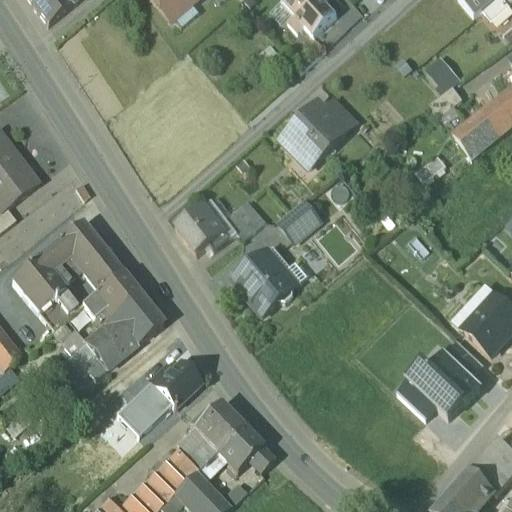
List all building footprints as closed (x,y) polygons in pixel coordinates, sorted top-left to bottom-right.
[(23,0),(47,31),(70,12),(62,0),(23,0)] [(62,0),(70,12),(71,12),(84,0),(62,0)] [(200,0),(148,0),(172,28),(202,2),(200,0)] [(320,4),(317,0),(290,0),(282,8),(312,43),(336,22),(320,4)] [(462,0),(463,1),(477,17),(491,4),(487,0),(462,0)] [(491,25),(509,10),(499,0),(496,0),(482,13),(491,25)] [(477,17),(463,1),(458,6),(471,22),(477,17)] [(452,91),(429,108),(438,121),(462,105),(456,98),(452,91)] [(511,97),(511,96),(501,104),(500,102),(467,128),(487,152),(511,131),(511,97)] [(356,126),(335,104),(324,116),(344,137),(356,126)] [(324,116),(320,112),(305,127),(302,125),(281,146),(296,162),(299,159),(311,172),(345,138),(344,137),(324,116)] [(487,152),(467,128),(457,136),(477,160),(487,152)] [(0,143),(0,214),(1,216),(6,212),(32,192),(10,162),(13,160),(0,143)] [(228,216),(217,201),(203,211),(218,230),(224,225),(237,213),(234,210),(228,216)] [(237,213),(224,225),(237,238),(243,245),(264,226),(246,206),(237,213)] [(317,228),(300,208),(276,227),(293,248),(317,228)] [(218,230),(203,211),(175,233),(196,261),(209,251),(213,257),(229,245),(228,244),(218,230)] [(0,214),(0,236),(15,225),(6,212),(1,216),(0,214)] [(237,238),(224,225),(218,230),(228,244),(237,238)] [(123,280),(81,230),(59,247),(70,260),(92,287),(102,297),(123,281),(123,280)] [(70,260),(59,247),(38,264),(39,266),(48,277),(70,260)] [(268,257),(232,287),(261,321),(278,307),(279,309),(284,309),(291,303),(292,298),(290,296),(307,283),(295,269),(285,277),(268,257)] [(39,266),(12,288),(30,308),(44,296),(45,298),(57,288),(48,277),(39,266)] [(102,297),(96,302),(107,315),(112,321),(140,300),(123,280),(123,281),(102,297)] [(62,307),(56,312),(68,325),(84,311),(87,308),(76,296),(62,307)] [(140,300),(112,321),(115,325),(137,351),(163,330),(140,300)] [(511,318),(510,317),(493,301),(462,334),(491,362),(506,346),(504,344),(511,335),(511,318)] [(107,315),(96,302),(87,308),(84,311),(86,315),(95,325),(107,315)] [(59,304),(53,309),(56,312),(62,307),(59,304)] [(86,315),(56,340),(62,347),(85,328),(88,332),(95,325),(86,315)] [(95,325),(88,332),(95,341),(115,325),(112,321),(107,315),(95,325)] [(137,351),(115,325),(95,341),(87,347),(107,375),(137,351)] [(23,363),(0,333),(0,375),(3,379),(23,363)] [(444,360),(470,385),(483,371),(457,347),(444,360)] [(423,371),(407,387),(436,414),(447,425),(463,408),(465,410),(480,394),(470,385),(444,360),(429,377),(423,371)] [(85,389),(68,363),(48,379),(67,403),(85,389)] [(180,367),(171,375),(166,369),(149,384),(152,387),(171,408),(175,412),(200,389),(180,367)] [(137,438),(171,408),(152,387),(118,417),(137,438)] [(425,426),(436,414),(407,387),(396,398),(425,426)] [(243,433),(220,411),(210,420),(205,415),(197,423),(202,428),(194,435),(218,459),(243,433)] [(243,433),(218,459),(227,468),(238,478),(249,468),(261,480),(275,466),(243,433)] [(105,471),(125,453),(107,434),(88,452),(105,471)] [(218,459),(194,435),(178,451),(181,453),(200,475),(206,469),(218,459)] [(511,457),(495,442),(482,457),(508,480),(511,475),(511,457)] [(200,475),(181,453),(162,470),(183,492),(196,480),(200,475)] [(482,457),(467,475),(488,493),(487,494),(491,498),(508,480),(482,457)] [(218,459),(206,469),(216,478),(227,468),(218,459)] [(216,478),(206,469),(200,475),(196,480),(205,489),(216,478)] [(183,492),(162,470),(122,511),(121,511),(162,511),(175,499),(183,492)] [(467,475),(434,511),(472,511),(487,494),(488,493),(467,475)] [(183,492),(175,499),(187,511),(226,511),(224,509),(205,489),(196,480),(183,492)] [(235,497),(224,509),(226,511),(233,511),(242,504),(235,497)] [(121,511),(122,511),(112,503),(103,511),(121,511)]
